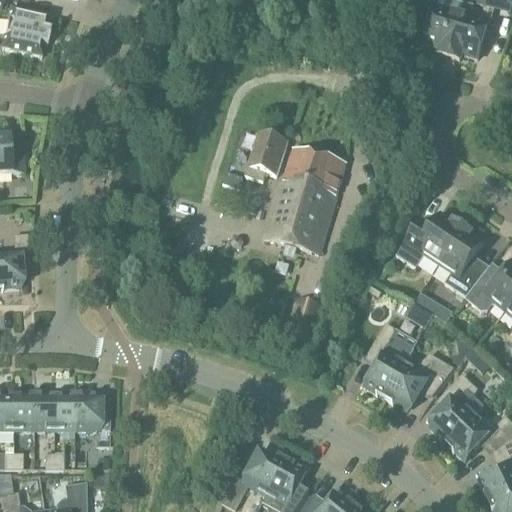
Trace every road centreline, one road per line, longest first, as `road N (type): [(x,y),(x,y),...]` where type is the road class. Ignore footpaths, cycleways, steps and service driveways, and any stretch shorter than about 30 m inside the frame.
road 1 (residential): [(431,511),(330,430),(220,375),(63,347)]
road 2 (residential): [(63,347),(71,209),(90,101)]
road 3 (residential): [(511,123),(465,103),(441,108),(427,139),(435,170),(511,218)]
